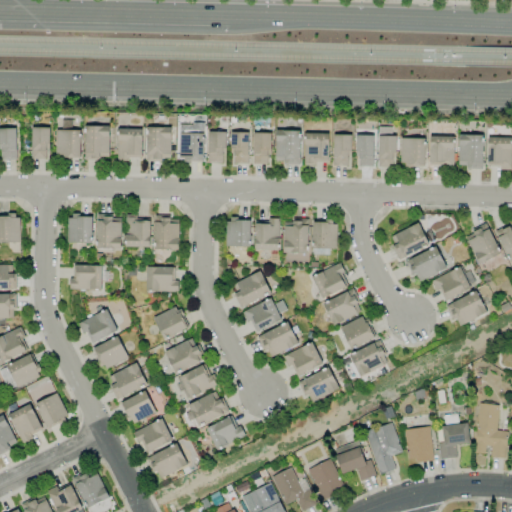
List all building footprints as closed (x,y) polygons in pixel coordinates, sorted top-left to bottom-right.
[(108,126),(84,126),(84,158),(108,159),(108,126)] [(391,126),(378,126),(377,167),(394,167),(394,135),(391,135),(391,126)] [(47,158),(47,127),(31,127),(31,158),(47,158)] [(145,159),(170,160),(171,127),(146,127),(145,159)] [(0,159),(16,159),(15,128),(0,128),(0,159)] [(117,157),(141,157),(141,128),(116,129),(117,157)] [(56,130),(55,156),(79,157),(80,130),(56,130)] [(274,161),(282,161),(282,164),(298,165),(299,131),(275,130),(274,161)] [(207,162),(224,163),(224,132),(208,131),(207,162)] [(230,163),(247,163),(248,132),(231,132),(230,163)] [(252,164),(268,164),(269,133),(253,132),(252,164)] [(203,133),(178,133),(178,160),(203,160),(203,133)] [(327,163),(328,134),(304,133),(303,163),(327,163)] [(332,165),(349,165),(350,134),(333,134),(332,165)] [(457,167),(482,168),(482,135),(458,134),(457,167)] [(356,166),(373,166),(372,135),(355,135),(356,166)] [(428,164),(452,164),(453,137),(429,136),(428,164)] [(424,138),(400,137),(399,165),(424,165),(424,138)] [(510,170),(511,138),(487,137),(486,166),(498,166),(498,169),(510,170)] [(95,248),(120,248),(120,222),(110,222),(110,214),(96,213),(95,248)] [(136,215),(125,214),(124,246),(148,247),(149,221),(136,220),(136,215)] [(0,242),(20,242),(19,215),(0,215),(0,242)] [(178,224),(169,223),(169,216),(154,216),(153,249),(177,250),(178,224)] [(91,243),(92,217),(67,217),(67,243),(91,243)] [(249,219),(226,218),(226,246),(249,246),(249,219)] [(253,249),(278,250),(279,218),(267,218),(267,223),(254,223),(253,249)] [(282,253),(307,253),(307,221),(283,220),(282,253)] [(328,255),(328,249),(335,249),(336,221),(312,221),(311,254),(328,255)] [(397,259),(427,246),(418,223),(390,235),(394,244),(391,245),(397,259)] [(511,223),(495,232),(509,262),(511,260),(511,223)] [(500,254),(485,224),(463,234),(478,264),(500,254)] [(416,282),(445,268),(435,246),(405,260),(416,282)] [(321,298),(345,287),(339,276),(344,273),(339,262),(310,276),(321,298)] [(0,288),(15,288),(14,273),(8,273),(7,264),(0,264),(0,288)] [(101,265),(72,265),(71,289),(101,289),(101,265)] [(172,267),(145,266),(145,291),(177,291),(177,281),(172,280),(172,267)] [(435,291),(439,290),(444,300),(469,288),(459,267),(430,280),(435,291)] [(240,307),(270,293),(259,271),(230,284),(240,307)] [(361,312),(351,290),(322,302),(331,325),(361,312)] [(457,327),(486,313),(475,291),(446,305),(457,327)] [(0,317),(8,318),(7,309),(12,309),(11,294),(0,293),(0,317)] [(281,319),(278,313),(286,310),(281,300),(273,304),(270,298),(243,311),(254,333),(281,319)] [(177,306),(152,316),(161,338),(186,329),(177,306)] [(79,322),(89,344),(117,331),(106,309),(79,322)] [(372,338),(363,316),(339,326),(348,348),(372,338)] [(268,358),(297,344),(287,322),(257,336),(268,358)] [(0,335),(0,361),(0,362),(26,351),(17,329),(0,335)] [(93,347),(102,369),(127,359),(117,336),(93,347)] [(172,372),(201,362),(192,339),(164,349),(172,372)] [(348,352),(357,376),(387,365),(378,341),(348,352)] [(322,363),(311,342),(284,355),(295,377),(322,363)] [(31,355),(0,367),(0,372),(7,390),(40,376),(31,355)] [(106,376),(117,398),(146,385),(136,363),(106,376)] [(178,375),(187,397),(213,387),(205,365),(178,375)] [(338,389),(328,367),(299,380),(309,403),(338,389)] [(155,413),(144,391),(120,402),(131,424),(155,413)] [(34,403),(46,427),(68,417),(56,393),(34,403)] [(214,401),(212,395),(184,403),(191,425),(228,414),(224,398),(214,401)] [(42,432),(30,403),(8,413),(20,441),(42,432)] [(504,458),(507,431),(495,430),(498,405),(478,403),(474,453),(487,454),(487,457),(504,458)] [(0,452),(17,445),(2,415),(0,416),(0,452)] [(233,429),(230,418),(207,425),(213,447),(244,438),(241,427),(233,429)] [(171,442),(163,419),(134,429),(142,452),(171,442)] [(401,452),(391,423),(364,431),(378,474),(394,469),(390,456),(401,452)] [(456,457),(455,445),(469,443),(466,423),(435,427),(440,459),(456,457)] [(403,429),(407,462),(432,460),(429,426),(403,429)] [(370,459),(363,461),(357,441),(333,448),(341,474),(355,469),(359,481),(375,476),(370,459)] [(148,456),(156,478),(186,467),(177,444),(148,456)] [(320,498),(343,487),(329,458),(306,470),(320,498)] [(283,505),(296,500),(300,511),(315,505),(304,478),(296,481),(290,467),(271,475),(283,505)] [(88,477),(86,471),(72,478),(86,508),(108,498),(97,473),(88,477)] [(73,511),(81,509),(70,482),(47,491),(56,511),(73,511)] [(242,496),(249,511),(283,511),(271,483),(242,496)] [(51,511),(44,498),(36,502),(34,498),(20,504),(24,511),(51,511)] [(234,511),(229,502),(216,508),(218,511),(234,511)]
